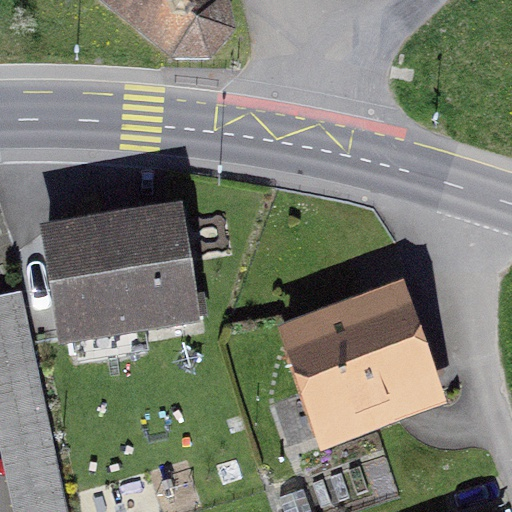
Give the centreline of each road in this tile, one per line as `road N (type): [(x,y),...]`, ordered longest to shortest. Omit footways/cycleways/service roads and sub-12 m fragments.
road 1 (secondary): [(0,120),(142,122),(303,146)]
road 2 (track): [(444,181),(438,219),(511,459)]
road 3 (secondary): [(303,146),(511,203)]
road 4 (unclassified): [(428,0),(313,99)]
